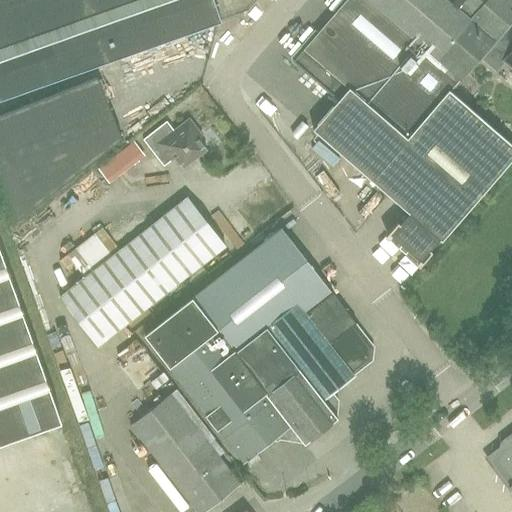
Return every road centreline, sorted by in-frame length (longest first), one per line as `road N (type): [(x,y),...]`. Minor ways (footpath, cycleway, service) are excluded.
road 1 (unclassified): [(466,405),(236,113),(231,76),(293,0)]
road 2 (tertiary): [(327,511),(466,405)]
